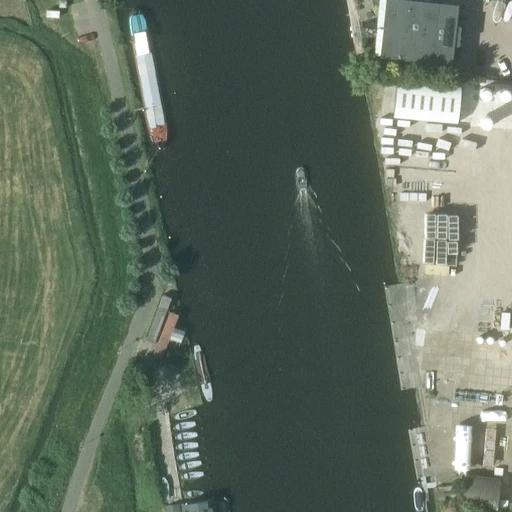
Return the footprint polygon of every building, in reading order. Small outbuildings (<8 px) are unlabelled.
[(385,0),(380,58),(451,66),(458,6),(407,0),(385,0)] [(511,164),(511,100),(480,104),(486,167),(511,164)] [(146,340),(155,344),(172,298),(163,295),(146,340)] [(497,509),(500,480),(465,476),(462,506),(497,509)] [(184,502),(185,511),(216,511),(214,497),(184,502)]
